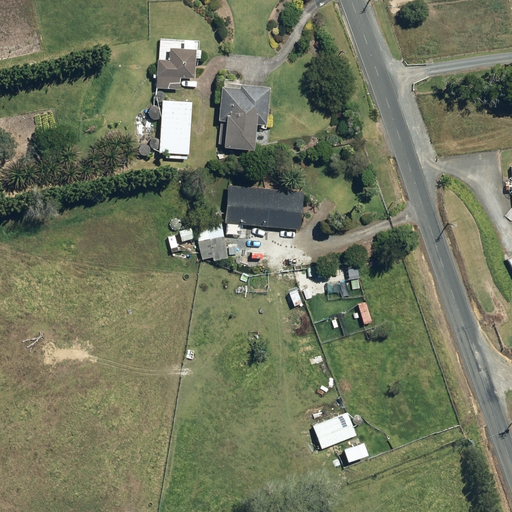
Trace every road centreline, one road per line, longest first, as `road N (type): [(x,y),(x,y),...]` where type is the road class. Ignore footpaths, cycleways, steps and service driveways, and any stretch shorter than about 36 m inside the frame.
road 1 (tertiary): [(511,464),(350,0)]
road 2 (unknown): [(379,78),(511,61)]
